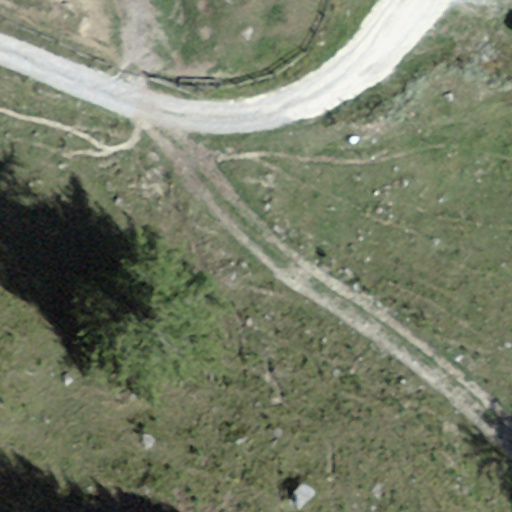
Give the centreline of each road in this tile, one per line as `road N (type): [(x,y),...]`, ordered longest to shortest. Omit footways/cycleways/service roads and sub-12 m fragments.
road 1 (track): [(146,107),(226,200),(320,290),(434,370),(511,439)]
road 2 (track): [(430,0),(406,33),(282,118),(133,106),(0,62)]
